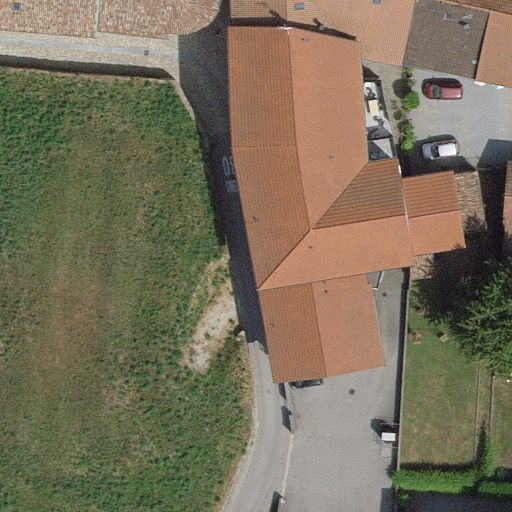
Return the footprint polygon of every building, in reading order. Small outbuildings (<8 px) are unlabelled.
[(0,0),(0,38),(91,46),(93,40),(163,50),(162,41),(181,44),(204,35),(213,26),(216,3),(215,0),(0,0)] [(411,0),(228,0),(229,24),(358,42),(356,58),(398,66),(411,0)] [(511,0),(411,0),(398,66),(511,89),(511,0)] [(358,42),(229,24),(230,158),(255,292),(364,272),(415,263),(414,253),(460,248),(459,241),(450,173),(398,184),(393,158),(368,162),(356,58),(358,42)] [(511,166),(507,166),(497,280),(511,281),(511,166)] [(473,170),(450,173),(459,241),(483,238),(473,170)] [(364,272),(255,292),(272,388),(382,368),(364,272)]
